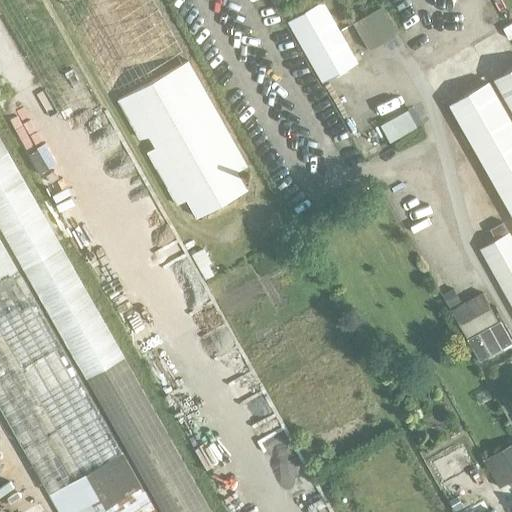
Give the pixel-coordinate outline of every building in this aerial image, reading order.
[(40,0),(0,0),(0,10),(68,130),(103,110),(40,0)] [(61,0),(89,49),(176,205),(186,199),(196,217),(246,189),(237,171),(247,165),(153,0),(61,0)] [(323,0),(287,20),(321,82),(358,61),(356,58),(329,10),(323,0)] [(354,23),(369,50),(398,34),(382,7),(354,23)] [(511,68),(494,79),(508,103),(511,109),(511,68)] [(511,123),(488,82),(449,104),(511,213),(511,123)] [(380,124),(390,142),(417,127),(408,109),(380,124)] [(211,511),(0,140),(0,224),(162,511),(211,511)] [(511,236),(504,222),(490,229),(496,240),(480,248),(484,257),(511,305),(511,236)] [(0,279),(18,269),(0,237),(0,279)] [(0,279),(0,405),(60,511),(157,511),(124,453),(18,269),(0,279)] [(443,290),(452,305),(462,299),(453,285),(443,290)] [(467,337),(498,320),(482,291),(451,309),(467,337)] [(511,342),(500,320),(468,338),(480,360),(511,342)] [(499,487),(511,479),(511,442),(483,459),(499,487)]
